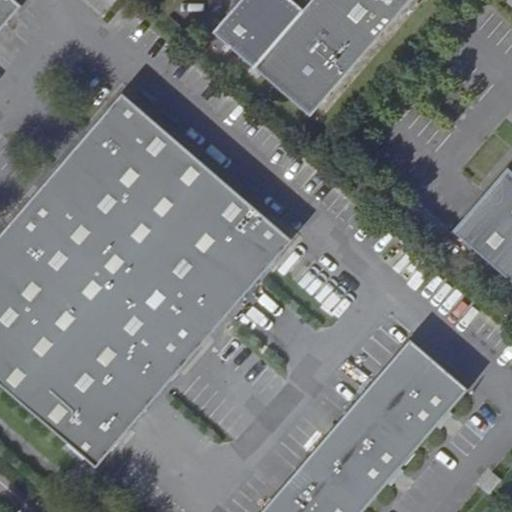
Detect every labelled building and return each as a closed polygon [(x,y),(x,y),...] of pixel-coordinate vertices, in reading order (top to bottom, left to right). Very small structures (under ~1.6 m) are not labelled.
[(13,0),(0,0),(0,30),(21,6),(13,0)] [(240,0),(213,32),(311,117),(412,0),(240,0)] [(105,111),(38,189),(42,193),(11,228),(7,224),(0,232),(0,386),(91,465),(107,446),(111,450),(178,372),(174,369),(205,333),(209,337),(276,258),(272,255),(288,237),(125,96),(109,115),(105,111)] [(511,173),(508,170),(454,233),(511,283),(511,173)] [(409,340),(260,511),(362,511),(467,390),(409,340)] [(482,489),(488,495),(501,480),(494,475),(482,489)] [(241,511),(245,511),(252,505),(231,485),(223,494),(241,511)]
